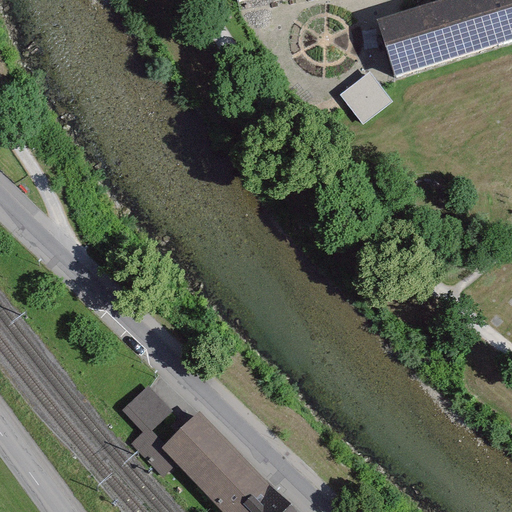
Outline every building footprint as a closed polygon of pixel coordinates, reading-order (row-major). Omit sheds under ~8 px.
[(255,0),(257,8),(301,0),(255,0)] [(511,0),(451,0),(450,1),(378,23),(396,81),(511,45),(511,0)] [(371,73),(340,96),(364,126),(394,103),(371,73)] [(217,505),(251,474),(199,421),(169,450),(152,432),(170,414),(148,391),(126,411),(148,435),(134,448),(162,476),(176,462),(217,505)] [(287,511),(251,474),(217,505),(223,511),(287,511)]
